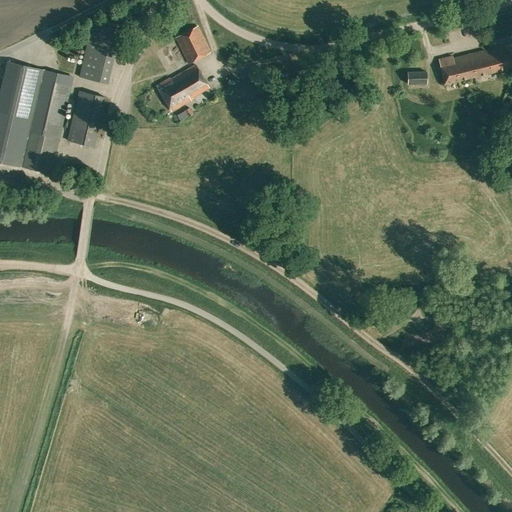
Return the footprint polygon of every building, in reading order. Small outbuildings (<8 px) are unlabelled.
[(91,23),(79,77),(108,84),(121,30),(91,23)] [(188,63),(210,52),(198,26),(175,37),(188,63)] [(511,66),(511,43),(485,50),(490,72),(511,66)] [(173,49),(166,50),(168,60),(175,59),(173,49)] [(485,50),(469,54),(474,76),(490,72),(485,50)] [(469,54),(453,58),(458,80),(474,76),(469,54)] [(452,56),(438,59),(444,83),(458,80),(452,56)] [(39,78),(70,86),(72,77),(8,62),(0,97),(0,160),(19,165),(27,131),(39,78)] [(190,98),(209,87),(195,64),(170,79),(169,78),(156,85),(171,111),(191,99),(190,98)] [(427,71),(407,72),(407,84),(427,84),(427,71)] [(70,86),(39,78),(27,131),(58,138),(70,86)] [(104,96),(80,90),(68,140),(92,146),(104,96)] [(190,107),(184,110),(188,117),(193,114),(190,107)] [(58,138),(27,131),(19,165),(50,172),(58,138)]
